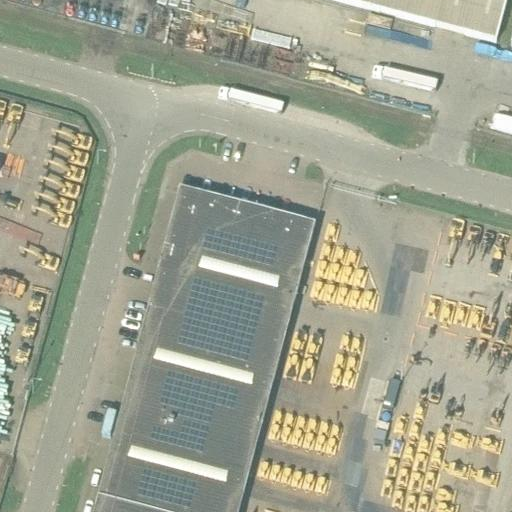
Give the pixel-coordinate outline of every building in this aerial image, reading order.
[(328,0),(496,44),(507,0),(328,0)] [(74,156),(93,157),(93,147),(102,147),(103,124),(75,123),(74,156)] [(98,501),(94,511),(239,511),(315,228),(180,192),(172,220),(177,222),(174,231),(169,230),(158,275),(176,280),(168,312),(149,307),(98,501)] [(2,239),(2,249),(31,250),(32,240),(2,239)] [(37,242),(34,252),(55,258),(58,249),(37,242)] [(29,277),(32,258),(22,256),(18,275),(29,277)] [(22,279),(20,320),(40,321),(42,280),(22,279)] [(15,360),(9,385),(22,389),(28,364),(15,360)]
